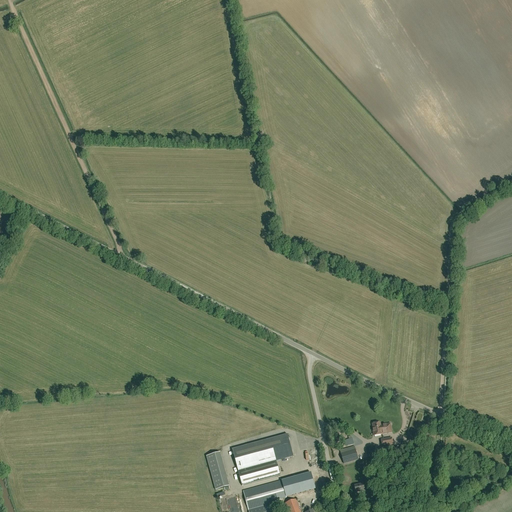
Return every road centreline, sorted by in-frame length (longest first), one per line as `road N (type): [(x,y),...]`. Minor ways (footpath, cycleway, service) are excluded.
road 1 (track): [(434,511),(453,226),(511,181)]
road 2 (unclassified): [(313,355),(0,195)]
road 3 (track): [(120,256),(8,0)]
road 4 (unclassified): [(511,446),(313,355)]
road 5 (unclassified): [(339,511),(309,372),(313,355)]
